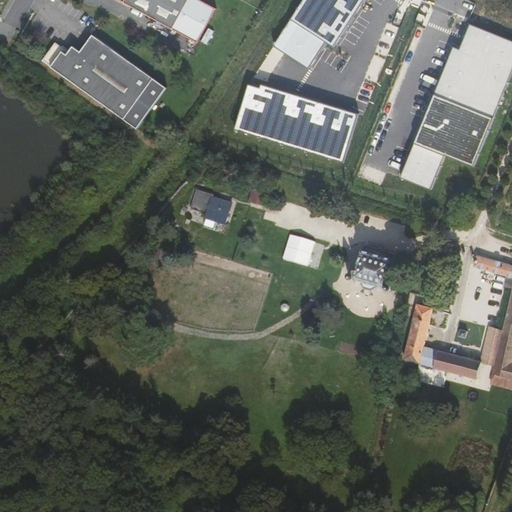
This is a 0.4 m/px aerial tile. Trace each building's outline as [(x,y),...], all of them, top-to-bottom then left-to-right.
[(118,0),(172,29),(187,0),(118,0)] [(306,0),(293,20),(328,42),(335,47),(365,0),(306,0)] [(328,42),(293,20),(276,47),(311,69),(328,42)] [(511,64),(511,42),(471,26),(460,51),(454,50),(405,177),(433,188),(447,155),(474,165),(511,64)] [(65,38),(51,56),(131,116),(162,76),(102,31),(90,48),(83,42),(78,48),(65,38)] [(263,87),(249,83),(235,130),(346,163),(361,111),(264,83),(263,87)] [(208,218),(227,226),(235,207),(216,200),(217,197),(200,191),(193,210),(209,216),(208,218)] [(284,258),(309,266),(317,241),(292,234),(284,258)] [(479,257),(511,265),(511,253),(482,245),(479,257)] [(355,279),(383,288),(383,291),(385,293),(388,294),(390,293),(392,292),(393,290),(393,289),(393,288),(392,285),(389,284),(387,282),(397,271),(396,257),(363,246),(354,271),(352,272),(349,273),(347,275),(346,277),(346,279),(347,281),(350,282),(353,281),(355,279)] [(511,353),(511,350),(511,284),(504,321),(497,355),(494,372),(511,377),(511,353)] [(487,351),(483,350),(425,334),(436,296),(420,294),(403,352),(410,354),(412,350),(420,353),(419,357),(434,361),(437,357),(446,360),(445,364),(453,365),(454,362),(463,364),(463,369),(470,371),(472,366),(482,368),(487,351)] [(491,318),(493,318),(494,311),(472,304),(468,309),(465,308),(464,313),(476,318),(478,314),(483,315),(485,320),(490,322),(491,318)] [(459,316),(458,323),(466,325),(469,319),(459,316)] [(490,322),(483,350),(487,351),(497,355),(504,321),(493,318),(491,318),(490,322)]
